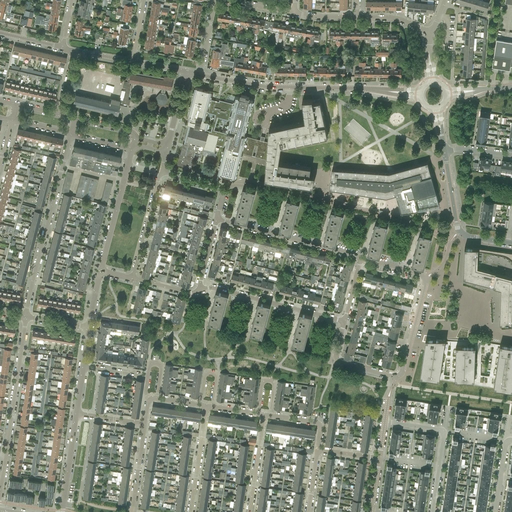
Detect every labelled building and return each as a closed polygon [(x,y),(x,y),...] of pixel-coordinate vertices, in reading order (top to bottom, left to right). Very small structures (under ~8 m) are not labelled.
[(49,6),(52,7),(58,8),(59,8),(58,8),(59,5),(60,5),(61,0),(59,0),(52,0),(52,4),(46,3),(45,6),(49,6)] [(80,1),(79,7),(93,9),(93,6),(93,5),(92,5),(92,0),(88,0),(88,2),(80,1)] [(118,9),(117,11),(123,13),(131,14),(130,14),(130,11),(131,11),(132,6),(130,6),(131,1),(126,0),(124,0),(123,0),(122,5),(125,6),(124,10),(118,9)] [(477,8),(480,9),(483,1),(480,0),(476,0),(473,10),(474,10),(475,10),(476,10),(477,8)] [(483,1),(480,9),(484,10),(484,12),(485,13),(486,13),(489,3),(483,1)] [(152,10),(153,10),(159,11),(160,10),(160,7),(163,7),(164,4),(161,4),(160,3),(158,3),(153,2),(152,7),(153,7),(153,10),(152,10)] [(187,7),(186,11),(192,12),(193,12),(199,13),(200,13),(199,13),(200,10),(201,11),(202,6),(201,6),(201,3),(191,2),(190,7),(187,7)] [(1,3),(0,4),(0,7),(1,8),(0,10),(6,12),(10,13),(12,5),(8,4),(1,3)] [(427,4),(426,15),(427,15),(427,14),(428,14),(429,12),(433,13),(433,12),(434,13),(437,5),(427,4)] [(52,7),(50,14),(58,16),(59,10),(58,10),(58,8),(52,7)] [(79,7),(78,14),(81,14),(81,17),(86,18),(89,19),(89,18),(90,13),(92,13),(93,9),(79,7)] [(6,12),(0,10),(0,18),(5,19),(5,16),(13,18),(14,14),(10,13),(6,12)] [(151,12),(150,17),(158,19),(159,14),(161,14),(162,12),(159,11),(153,10),(152,12),(151,12)] [(117,11),(117,15),(121,15),(120,20),(122,20),(125,21),(130,21),(131,16),(129,16),(130,14),(131,14),(123,13),(117,11)] [(192,17),(191,20),(199,21),(200,16),(199,15),(199,13),(193,12),(192,14),(192,17)] [(218,20),(225,22),(227,15),(227,14),(226,15),(224,15),(224,13),(219,12),(218,20)] [(45,18),(45,20),(47,20),(47,21),(55,23),(56,20),(57,21),(58,16),(50,14),(46,13),(45,18)] [(225,22),(233,23),(234,15),(229,14),(229,16),(227,15),(225,22)] [(234,15),(233,23),(238,24),(237,26),(240,27),(242,18),(241,18),(239,17),(239,16),(234,15)] [(20,23),(23,24),(26,25),(28,17),(23,16),(22,16),(20,23)] [(150,17),(149,22),(150,23),(150,25),(157,26),(159,27),(163,27),(166,28),(167,26),(164,25),(159,24),(160,24),(160,19),(158,19),(150,17)] [(242,18),(240,27),(242,27),(242,28),(243,28),(243,25),(248,26),(249,18),(244,17),(244,18),(242,18),(242,17),(242,18)] [(249,18),(248,26),(253,26),(253,29),(255,29),(257,20),(254,20),(255,19),(249,18)] [(257,20),(255,29),(258,30),(258,27),(268,29),(269,21),(260,20),(259,21),(257,21),(257,19),(257,20)] [(40,20),(40,24),(46,25),(45,29),(48,29),(55,31),(56,26),(55,25),(55,23),(57,23),(55,23),(47,21),(46,24),(42,23),(43,20),(40,20)] [(77,26),(77,28),(91,30),(91,26),(84,25),(85,22),(77,20),(76,25),(77,26)] [(188,27),(190,27),(196,28),(198,28),(196,28),(197,26),(198,26),(199,21),(191,20),(190,24),(184,23),(184,26),(188,27)] [(280,31),(281,25),(281,24),(281,25),(278,24),(279,23),(269,21),(268,29),(276,31),(280,31)] [(280,31),(279,34),(282,34),(282,32),(287,33),(289,25),(284,24),(283,25),(281,25),(280,31)] [(148,27),(147,32),(155,34),(158,34),(159,27),(157,26),(150,25),(150,28),(148,27)] [(287,33),(287,37),(294,38),(296,28),(294,27),(294,26),(289,25),(287,33)] [(294,38),(294,39),(297,39),(297,37),(298,37),(299,35),(303,35),(304,28),(299,27),(299,28),(296,28),(296,26),(296,28),(294,38)] [(188,27),(187,29),(189,30),(188,37),(188,38),(195,39),(196,36),(197,31),(196,31),(196,28),(190,27),(188,27)] [(76,28),(74,35),(82,36),(84,37),(85,33),(85,32),(86,30),(86,29),(77,28),(76,28)] [(121,28),(119,36),(126,37),(127,37),(126,37),(126,34),(127,34),(128,29),(121,28)] [(303,35),(310,37),(311,30),(309,30),(309,29),(304,28),(303,35)] [(311,30),(310,37),(310,39),(309,43),(309,45),(313,46),(314,40),(319,41),(320,40),(320,36),(320,35),(318,34),(319,30),(314,29),(314,31),(311,30),(312,29),(311,29),(311,30)] [(329,31),(329,38),(330,38),(330,37),(332,37),(332,38),(337,38),(337,41),(336,41),(336,47),(340,47),(340,45),(340,41),(340,38),(340,32),(340,31),(340,32),(337,32),(337,31),(332,31),(330,31),(329,31)] [(371,31),(370,39),(370,43),(379,43),(379,36),(378,36),(378,32),(373,31),(373,33),(371,33),(371,31)] [(148,38),(147,40),(154,41),(155,34),(147,32),(146,38),(148,38)] [(390,34),(390,42),(397,42),(397,47),(404,47),(401,37),(398,37),(398,34),(392,34),(392,35),(390,35),(390,34)] [(126,37),(119,36),(118,43),(126,45),(127,39),(125,39),(126,37)] [(180,46),(180,47),(193,49),(193,48),(194,49),(194,48),(193,48),(193,46),(195,46),(195,45),(196,45),(196,42),(195,42),(195,41),(195,39),(188,38),(187,45),(183,44),(180,43),(180,44),(180,46)] [(147,40),(146,40),(147,40),(147,43),(145,43),(145,48),(152,49),(153,44),(160,45),(160,43),(156,42),(154,41),(147,40)] [(510,70),(510,66),(511,58),(511,55),(511,42),(496,40),(492,67),(510,70)] [(230,61),(230,57),(225,56),(227,44),(222,43),(222,48),(215,46),(214,50),(213,50),(213,55),(214,56),(213,58),(212,58),(213,58),(230,61)] [(193,49),(180,47),(180,49),(186,50),(185,55),(193,56),(194,51),(192,51),(193,49)] [(60,57),(59,64),(58,67),(64,68),(66,58),(60,57)] [(212,60),(211,65),(212,66),(218,67),(219,64),(233,66),(234,62),(230,61),(213,58),(213,61),(212,60)] [(244,63),(242,71),(242,70),(245,70),(245,71),(250,72),(251,64),(246,63),(247,62),(244,61),(244,63)] [(255,72),(257,72),(259,63),(252,61),(251,64),(250,72),(255,73),(255,72)] [(242,71),(244,63),(236,62),(234,70),(240,71),(240,69),(242,70),(242,71)] [(337,75),(337,76),(337,75),(339,75),(339,76),(350,76),(350,74),(352,74),(352,69),(350,69),(350,66),(340,66),(340,62),(337,62),(337,75)] [(265,74),(270,75),(271,68),(266,67),(261,66),(262,63),(259,63),(257,72),(257,74),(258,72),(260,73),(260,74),(265,75),(265,74)] [(393,63),(393,76),(393,77),(393,76),(396,76),(396,77),(401,77),(401,69),(396,69),(396,67),(397,67),(397,63),(393,63)] [(271,68),(270,75),(275,75),(280,75),(280,74),(283,74),(283,66),(280,65),(280,67),(275,67),(275,68),(271,68)] [(298,68),(298,74),(298,76),(298,74),(301,75),(301,76),(306,76),(306,68),(298,68)] [(158,104),(164,105),(168,100),(166,94),(165,94),(166,88),(171,89),(173,78),(164,77),(164,78),(128,71),(126,79),(128,79),(128,82),(160,88),(162,88),(161,94),(160,93),(156,98),(158,104)] [(188,120),(189,120),(187,126),(189,126),(184,144),(183,144),(180,154),(178,158),(177,165),(184,167),(191,169),(193,162),(193,163),(194,158),(195,152),(202,154),(203,150),(214,153),(217,145),(225,147),(224,152),(218,174),(235,178),(241,154),(246,136),(244,135),(253,101),(248,100),(249,97),(241,95),(240,98),(236,97),(234,104),(219,100),(219,101),(210,99),(212,92),(204,90),(203,93),(202,93),(203,90),(195,88),(188,115),(189,116),(188,120)] [(117,115),(119,105),(120,104),(119,104),(119,105),(119,104),(120,100),(119,100),(119,101),(115,100),(116,99),(115,99),(115,100),(111,99),(111,98),(110,98),(110,101),(109,101),(109,102),(101,100),(100,100),(92,98),(84,96),(83,96),(75,94),(72,104),(73,105),(73,104),(81,106),(81,107),(82,107),(82,106),(90,108),(90,109),(91,109),(91,108),(99,110),(99,111),(100,110),(108,112),(108,113),(117,114),(117,115)] [(268,142),(259,140),(246,136),(241,154),(266,160),(265,180),(313,187),(314,176),(309,175),(311,167),(279,162),(281,146),(328,136),(320,101),(313,103),(312,100),(302,100),(305,121),(269,129),(268,142)] [(27,139),(27,142),(32,144),(33,140),(35,133),(29,132),(27,139)] [(39,141),(38,145),(43,146),(44,143),(46,135),(40,134),(39,141)] [(74,145),(69,165),(75,167),(80,147),(78,147),(77,146),(74,146),(74,145)] [(80,147),(75,167),(81,168),(86,148),(85,148),(83,148),(81,147),(80,147)] [(86,148),(81,168),(87,169),(91,149),(91,150),(90,149),(88,149),(86,149),(86,148)] [(91,149),(87,169),(93,171),(97,151),(94,150),(92,150),(91,150),(91,149)] [(97,151),(93,171),(98,172),(103,152),(102,152),(100,152),(97,151)] [(103,152),(98,172),(104,173),(109,153),(108,154),(106,153),(104,153),(103,153),(103,152)] [(109,153),(104,173),(110,175),(115,155),(114,155),(113,155),(112,155),(109,154),(109,153)] [(115,155),(110,175),(116,176),(117,171),(114,170),(115,167),(118,168),(121,156),(120,156),(120,157),(117,156),(116,156),(115,155)] [(47,156),(45,162),(54,164),(56,158),(50,157),(48,156),(47,156)] [(483,169),(485,158),(479,157),(479,163),(474,162),(473,169),(478,169),(478,168),(483,169)] [(490,159),(485,158),(483,169),(489,169),(488,171),(493,171),(494,165),(490,164),(490,159)] [(10,160),(8,166),(15,168),(19,169),(20,163),(17,162),(10,160)] [(507,162),(502,161),(501,166),(497,166),(496,172),(501,173),(501,171),(506,172),(507,162)] [(46,165),(45,168),(53,170),(54,164),(45,162),(45,165),(46,165)] [(386,198),(391,196),(391,194),(396,193),(401,211),(439,204),(436,195),(431,175),(427,162),(389,173),(332,169),(330,179),(329,189),(386,198)] [(7,172),(5,178),(15,180),(17,175),(14,174),(7,172)] [(43,177),(42,180),(50,182),(51,176),(42,173),(42,176),(43,177)] [(5,178),(4,184),(14,186),(16,180),(15,180),(5,178)] [(106,182),(101,202),(107,204),(112,183),(106,182)] [(4,184),(2,189),(9,191),(9,192),(13,193),(14,186),(4,184)] [(37,188),(37,191),(39,191),(47,193),(48,187),(39,185),(39,188),(37,188)] [(164,194),(169,195),(169,196),(170,196),(172,186),(166,185),(165,187),(161,186),(159,196),(163,197),(164,194)] [(169,198),(175,200),(177,190),(175,189),(176,188),(172,187),(172,186),(170,196),(169,198)] [(178,198),(181,199),(183,190),(179,189),(179,190),(177,190),(175,200),(177,201),(178,198)] [(241,198),(239,203),(251,206),(253,199),(254,192),(243,189),(242,195),(241,195),(240,198),(241,198)] [(190,201),(192,202),(194,193),(191,192),(190,193),(189,193),(186,201),(189,202),(190,201)] [(64,194),(62,200),(71,203),(72,200),(70,199),(71,196),(64,194)] [(206,196),(203,205),(210,206),(212,197),(206,195),(206,196)] [(36,203),(43,205),(45,199),(36,197),(35,200),(37,200),(36,203)] [(285,210),(283,216),(295,219),(299,203),(287,200),(286,207),(285,207),(285,210)] [(484,202),(483,208),(496,210),(497,204),(484,202)] [(97,203),(96,209),(103,211),(105,212),(105,208),(106,208),(106,206),(106,205),(97,203)] [(251,206),(239,203),(238,210),(237,210),(237,213),(235,220),(247,223),(251,206)] [(61,206),(59,212),(68,214),(69,211),(67,211),(68,208),(61,206)] [(159,213),(160,213),(167,215),(169,209),(167,208),(160,206),(160,207),(160,209),(159,209),(159,210),(159,213)] [(483,208),(482,214),(492,216),(495,216),(496,210),(483,208)] [(93,214),(93,215),(101,217),(102,215),(103,215),(103,214),(103,211),(96,209),(93,209),(91,214),(93,214)] [(32,214),(31,217),(40,219),(41,213),(40,213),(34,211),(32,211),(31,214),(32,214)] [(329,221),(327,227),(339,230),(343,215),(331,212),(330,218),(329,218),(329,221)] [(198,216),(196,223),(204,225),(205,225),(207,219),(198,216)] [(281,225),(279,231),(291,234),(293,227),(293,225),(295,219),(283,216),(282,222),(281,222),(281,225)] [(32,220),(31,223),(38,225),(40,219),(31,217),(30,220),(32,220)] [(58,218),(56,224),(65,226),(66,223),(64,222),(65,220),(58,218)] [(90,220),(88,225),(90,226),(98,228),(99,226),(100,226),(100,223),(93,221),(93,220),(90,220)] [(481,220),(480,227),(490,228),(493,229),(494,222),(491,222),(481,220)] [(373,233),(371,239),(383,242),(387,226),(375,223),(374,230),(373,230),(373,232),(373,233)] [(56,224),(55,229),(59,231),(63,232),(64,232),(64,229),(65,226),(56,224)] [(156,228),(156,230),(164,232),(167,233),(168,228),(164,227),(165,226),(157,224),(156,228)] [(88,229),(87,231),(90,232),(98,234),(98,231),(99,231),(99,230),(98,230),(98,228),(90,226),(89,229),(88,229)] [(325,236),(323,243),(335,245),(337,238),(337,236),(339,230),(327,227),(326,233),(325,233),(325,236)] [(24,233),(24,234),(28,235),(35,237),(37,231),(28,229),(25,228),(24,233)] [(193,228),(191,233),(193,234),(201,236),(202,232),(201,232),(202,230),(193,228)] [(218,234),(220,235),(229,237),(230,234),(231,231),(220,228),(218,234)] [(54,232),(53,238),(61,240),(64,241),(66,235),(61,234),(59,233),(54,232)] [(191,233),(190,239),(191,239),(199,241),(200,240),(201,236),(193,234),(191,233)] [(241,243),(247,245),(249,236),(250,235),(243,233),(241,243)] [(220,235),(218,240),(227,242),(228,243),(229,239),(230,237),(229,237),(220,235)] [(417,244),(416,250),(427,253),(431,238),(420,235),(418,241),(417,244)] [(95,240),(87,237),(86,240),(88,240),(87,243),(95,245),(96,242),(95,241),(95,240)] [(253,246),(252,250),(257,252),(258,248),(259,246),(260,239),(255,238),(252,246),(253,246)] [(188,239),(187,244),(190,245),(198,247),(199,244),(199,243),(199,241),(191,239),(190,239),(188,239)] [(258,249),(263,251),(266,241),(260,239),(258,248),(258,249)] [(369,248),(367,254),(379,257),(381,250),(381,248),(383,242),(371,239),(370,245),(369,245),(369,248)] [(26,244),(25,246),(32,248),(34,242),(25,240),(24,243),(26,244)] [(218,240),(217,246),(227,248),(228,245),(226,245),(227,242),(218,240)] [(269,254),(272,242),(266,241),(263,251),(269,252),(269,254)] [(272,242),(269,254),(274,255),(275,252),(277,244),(272,242)] [(51,244),(50,250),(58,252),(59,249),(58,248),(58,246),(51,244)] [(277,244),(275,252),(278,253),(281,253),(281,252),(284,253),(285,252),(286,247),(283,246),(283,245),(277,244)] [(150,250),(150,251),(151,251),(150,253),(154,254),(158,255),(160,255),(161,250),(158,249),(159,249),(151,247),(150,250)] [(292,256),(294,257),(297,249),(291,247),(291,248),(288,247),(285,257),(291,259),(292,256)] [(463,277),(501,287),(499,323),(511,323),(511,253),(478,248),(464,248),(463,277)] [(188,254),(187,256),(196,259),(197,255),(196,255),(196,253),(186,250),(187,251),(187,253),(188,254)] [(299,262),(305,263),(308,252),(302,250),(300,258),(300,260),(299,262)] [(413,259),(412,265),(423,268),(425,261),(425,259),(427,253),(416,250),(414,256),(413,259)] [(19,251),(18,257),(22,258),(29,260),(31,254),(22,252),(19,251)] [(81,252),(80,257),(83,258),(91,260),(92,257),(92,256),(91,256),(92,254),(83,252),(81,252)] [(304,265),(303,270),(306,271),(308,264),(310,265),(313,253),(308,252),(305,263),(304,265)] [(313,253),(311,264),(316,265),(317,263),(319,255),(313,253)] [(319,255),(317,263),(316,265),(316,266),(319,267),(320,264),(323,265),(325,256),(319,255)] [(325,256),(323,262),(324,262),(327,263),(330,264),(330,261),(332,257),(332,256),(325,255),(325,256)] [(48,256),(47,261),(55,264),(56,261),(55,260),(55,257),(48,256)] [(148,262),(147,264),(155,266),(156,264),(155,264),(156,260),(148,258),(147,262),(148,262)] [(343,266),(343,267),(351,269),(353,269),(354,262),(345,260),(344,266),(343,266)] [(185,265),(184,268),(193,270),(194,266),(193,266),(193,264),(185,262),(184,264),(185,265)] [(15,269),(19,270),(26,272),(28,266),(19,263),(16,263),(15,269)] [(81,267),(80,269),(88,271),(89,268),(88,268),(89,266),(80,263),(79,266),(81,267)] [(45,267),(44,273),(52,275),(53,272),(52,272),(52,269),(45,267)] [(210,268),(208,274),(215,276),(216,274),(216,271),(217,270),(211,268),(210,268)] [(145,270),(144,269),(143,273),(142,275),(142,276),(149,278),(150,272),(153,272),(145,270)] [(232,276),(231,281),(237,282),(238,281),(239,276),(239,275),(239,274),(240,273),(236,272),(236,274),(232,274),(232,276)] [(341,272),(339,278),(349,280),(350,276),(349,276),(349,274),(341,272)] [(154,279),(165,282),(166,275),(159,273),(158,277),(155,276),(154,279)] [(181,273),(180,279),(190,281),(191,278),(190,277),(190,275),(181,273)] [(370,283),(372,276),(373,274),(366,273),(364,282),(370,284),(370,283)] [(25,277),(16,275),(15,278),(17,278),(16,281),(18,282),(23,283),(25,277)] [(256,278),(254,285),(260,287),(262,280),(263,277),(257,276),(257,277),(256,278)] [(268,280),(266,288),(271,290),(272,289),(275,290),(276,285),(276,283),(278,278),(269,276),(268,280)] [(336,277),(334,282),(336,283),(338,283),(346,285),(347,283),(348,284),(349,280),(339,278),(338,277),(336,277)] [(177,278),(175,284),(178,285),(189,288),(191,281),(190,281),(180,279),(177,278)] [(64,281),(63,286),(76,290),(80,291),(81,289),(85,290),(85,289),(84,289),(85,287),(85,286),(86,283),(85,283),(77,281),(76,287),(74,287),(75,284),(64,281)] [(393,290),(392,292),(398,293),(398,291),(400,283),(395,281),(392,290),(393,290)] [(338,287),(337,289),(346,291),(347,287),(346,287),(346,285),(338,283),(337,287),(338,287)] [(406,284),(404,293),(414,295),(416,287),(415,288),(412,287),(413,285),(406,283),(406,284)] [(279,292),(285,293),(287,285),(284,284),(284,285),(278,284),(276,290),(279,291),(279,292)] [(139,287),(137,293),(148,296),(150,290),(139,287)] [(304,288),(302,298),(307,299),(310,291),(310,288),(305,287),(304,288)] [(214,301),(212,307),(224,310),(228,295),(216,292),(215,298),(214,298),(213,301),(214,301)] [(137,293),(136,299),(144,301),(149,302),(150,296),(148,296),(137,293)] [(313,301),(313,302),(319,304),(322,295),(315,293),(313,301)] [(335,298),(334,300),(344,303),(343,302),(344,299),(343,299),(343,297),(335,295),(334,297),(335,298)] [(176,297),(175,303),(185,305),(186,299),(176,297)] [(136,299),(134,305),(144,307),(145,304),(143,304),(144,301),(136,299)] [(344,303),(334,300),(333,300),(332,304),(336,305),(336,308),(342,309),(344,303)] [(359,300),(357,306),(359,307),(367,309),(368,302),(359,300)] [(176,305),(175,309),(183,311),(185,305),(175,303),(174,305),(176,305)] [(256,312),(254,318),(266,321),(267,315),(268,313),(270,306),(258,303),(257,309),(256,309),(256,312)] [(144,307),(134,305),(133,310),(141,313),(142,310),(143,310),(144,307)] [(209,320),(208,323),(220,326),(220,325),(222,318),(222,316),(224,310),(212,307),(211,314),(210,314),(210,316),(209,320)] [(359,307),(357,312),(365,314),(367,315),(370,316),(371,310),(367,309),(359,307)] [(392,308),(390,317),(392,318),(402,320),(403,314),(401,314),(402,311),(392,308)] [(180,323),(182,316),(172,314),(170,314),(169,320),(180,323)] [(298,323),(296,329),(307,332),(311,317),(300,314),(298,320),(297,323),(298,323)] [(266,321),(254,318),(253,324),(252,324),(252,327),(250,334),(262,337),(266,321)] [(390,324),(400,326),(402,320),(392,318),(390,324)] [(100,322),(99,330),(101,330),(100,332),(107,333),(109,334),(100,322)] [(108,323),(100,322),(109,334),(110,334),(110,331),(111,325),(110,325),(109,324),(108,324),(108,323)] [(386,329),(399,332),(400,326),(392,324),(391,327),(390,327),(389,330),(386,329)] [(294,338),(292,345),(303,347),(305,340),(306,338),(307,332),(296,329),(294,335),(293,338),(294,338)] [(375,332),(374,335),(382,337),(387,338),(388,336),(397,338),(399,332),(386,329),(386,332),(388,333),(388,335),(383,334),(375,332)] [(374,335),(372,341),(375,342),(376,340),(382,342),(383,341),(385,342),(384,344),(385,344),(385,347),(394,349),(396,343),(387,341),(387,338),(382,337),(374,335)] [(439,380),(445,341),(445,340),(425,339),(420,377),(439,380)] [(511,391),(511,346),(500,345),(493,388),(511,391)] [(384,350),(383,353),(384,353),(393,355),(394,352),(393,352),(394,349),(385,347),(384,350)] [(474,381),(475,347),(456,347),(455,381),(474,381)] [(96,351),(95,359),(107,351),(107,350),(104,350),(98,349),(98,350),(98,351),(97,351),(96,351)] [(107,351),(95,359),(103,361),(103,359),(104,359),(105,360),(106,354),(107,354),(107,351)] [(351,360),(354,360),(355,354),(354,354),(347,352),(346,351),(344,358),(351,360)] [(491,385),(495,352),(493,352),(490,376),(488,376),(487,384),(491,385)] [(134,354),(134,355),(135,355),(144,366),(145,358),(144,358),(144,357),(144,356),(138,355),(134,354)] [(135,358),(134,364),(135,364),(136,364),(136,365),(144,366),(135,355),(134,355),(134,357),(135,358)] [(391,361),(382,358),(381,361),(382,362),(382,365),(390,367),(391,361)] [(165,364),(164,372),(178,374),(178,370),(172,369),(173,366),(165,364)] [(185,373),(185,375),(187,375),(201,377),(202,370),(194,369),(194,372),(188,372),(188,373),(185,373)] [(164,372),(163,379),(171,380),(171,376),(177,377),(178,374),(164,372)] [(221,373),(220,380),(234,382),(234,379),(234,377),(228,376),(228,374),(221,373)] [(187,378),(187,379),(193,379),(192,383),(200,384),(201,377),(187,375),(187,378)] [(245,380),(244,383),(245,384),(258,386),(259,378),(252,377),(252,380),(245,379),(245,380)] [(163,379),(162,385),(176,387),(176,384),(170,383),(171,380),(163,379)] [(220,380),(219,387),(226,388),(226,385),(232,386),(233,383),(234,383),(234,382),(220,380)] [(278,381),(277,388),(290,390),(291,387),(288,386),(288,383),(286,383),(286,382),(278,381)] [(186,386),(185,389),(199,391),(200,384),(192,383),(192,386),(186,386)] [(251,388),(250,391),(257,392),(258,386),(245,384),(245,387),(251,388)] [(176,387),(162,385),(161,393),(169,394),(169,390),(175,391),(176,387)] [(301,388),(301,392),(314,394),(315,387),(308,386),(307,389),(301,388)] [(219,387),(218,394),(231,396),(231,392),(225,391),(226,388),(219,387)] [(277,388),(276,395),(283,396),(284,393),(290,394),(290,390),(277,388)] [(199,391),(185,389),(185,392),(191,393),(190,397),(198,398),(199,391)] [(244,394),(243,398),(256,399),(257,392),(250,391),(250,395),(244,394)] [(306,396),(306,400),(313,401),(314,394),(301,392),(300,395),(306,396)] [(231,396),(218,394),(216,401),(224,402),(224,398),(230,399),(231,396)] [(276,395),(275,402),(288,404),(289,401),(283,400),(283,396),(276,395)] [(256,399),(243,398),(243,401),(246,401),(249,402),(248,406),(255,407),(256,399)] [(299,404),(299,406),(312,408),(313,401),(306,400),(305,403),(299,402),(299,403),(299,404)] [(288,404),(275,402),(274,409),(281,411),(282,407),(288,408),(288,404)] [(424,403),(423,409),(427,409),(430,409),(429,410),(438,411),(439,411),(439,410),(440,410),(440,408),(440,405),(437,405),(437,404),(434,404),(430,404),(428,404),(428,403),(424,403)] [(312,408),(299,406),(298,409),(304,410),(303,414),(311,415),(312,408)] [(208,422),(208,426),(214,427),(215,424),(214,424),(216,415),(210,414),(209,422),(208,422)] [(455,424),(455,428),(459,428),(460,425),(461,425),(467,426),(468,421),(456,419),(455,422),(455,424)] [(486,423),(485,429),(492,430),(493,430),(492,433),(497,434),(497,430),(498,430),(498,428),(498,425),(486,423)] [(452,442),(452,444),(452,446),(462,448),(463,442),(458,442),(457,442),(458,438),(453,438),(453,442),(452,442)] [(483,451),(494,453),(494,450),(495,450),(495,448),(495,444),(491,443),(490,446),(489,446),(484,446),(483,451)] [(399,447),(390,445),(390,448),(389,448),(389,450),(389,454),(393,455),(394,452),(398,452),(399,447)] [(432,452),(423,451),(423,456),(427,457),(426,460),(431,460),(432,456),(432,454),(432,452)] [(293,452),(292,458),(296,459),(301,460),(305,460),(305,456),(306,454),(302,453),(301,453),(298,453),(297,453),(293,452)] [(387,470),(386,472),(395,473),(396,468),(391,467),(392,464),(387,464),(387,468),(386,468),(386,470),(387,470)] [(420,472),(420,477),(428,478),(429,476),(429,474),(429,470),(425,469),(425,472),(420,472)] [(381,508),(385,508),(386,505),(390,506),(391,500),(382,499),(382,502),(381,502),(381,504),(382,504),(381,508)]
